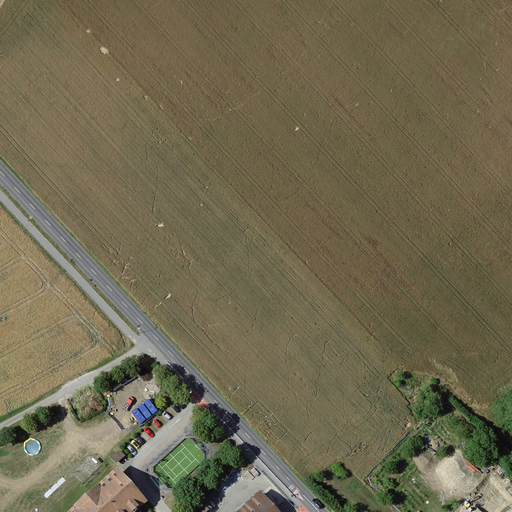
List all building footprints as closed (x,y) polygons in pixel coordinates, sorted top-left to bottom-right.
[(126,457),(121,452),(112,460),(118,465),(126,457)] [(118,472),(87,501),(97,511),(141,511),(149,505),(118,472)] [(511,511),(511,502),(501,490),(476,511),(511,511)] [(279,511),(261,491),(237,511),(279,511)] [(202,511),(208,507),(197,495),(188,504),(195,511),(202,511)] [(97,511),(87,501),(74,511),(97,511)]
